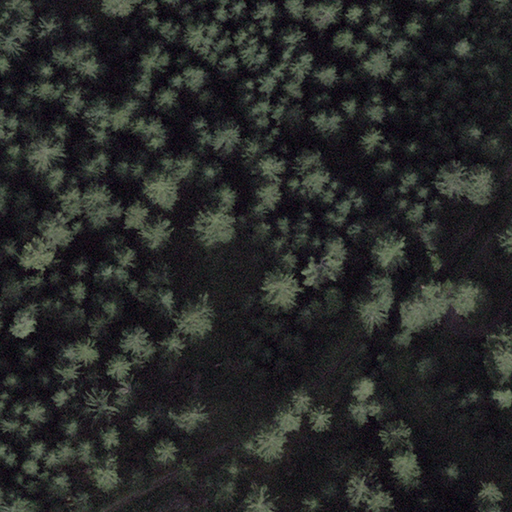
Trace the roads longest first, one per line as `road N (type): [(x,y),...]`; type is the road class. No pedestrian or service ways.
road 1 (track): [(511,171),(462,239),(345,356),(269,419),(125,511)]
road 2 (track): [(511,276),(483,326),(459,324),(454,291),(511,200)]
